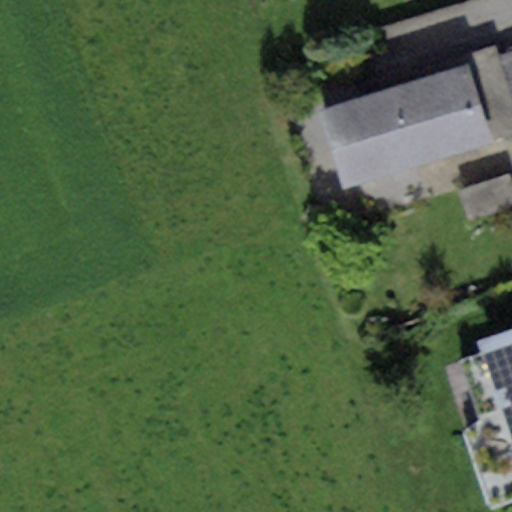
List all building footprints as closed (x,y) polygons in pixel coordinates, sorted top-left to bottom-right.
[(465,56),(468,64),(489,139),(511,132),(511,104),(496,47),(465,56)] [(511,48),(501,52),(511,88),(511,48)] [(468,64),(317,107),(342,191),(492,148),(489,139),(468,64)] [(511,189),(508,176),(458,190),(468,224),(511,211),(511,189)] [(511,328),(475,340),(511,454),(511,328)]
